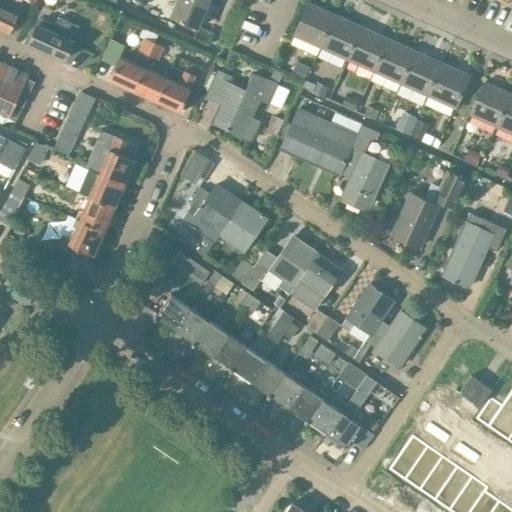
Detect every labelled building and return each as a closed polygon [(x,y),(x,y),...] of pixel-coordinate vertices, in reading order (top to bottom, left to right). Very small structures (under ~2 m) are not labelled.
[(0,0),(0,28),(10,34),(21,10),(19,9),(3,2),(4,0),(0,0)] [(207,2),(203,0),(174,0),(169,13),(197,25),(207,2)] [(292,34),(294,34),(319,46),(334,14),(306,2),(292,34)] [(334,14),(319,46),(346,58),(361,26),(334,14)] [(37,24),(29,42),(31,43),(53,53),(65,59),(73,40),(72,40),(79,25),(59,16),(54,26),(40,20),(38,24),(37,24)] [(361,26),(346,58),(373,70),(388,38),(361,26)] [(149,55),(155,42),(145,38),(139,51),(149,55)] [(388,38),(373,70),(400,82),(414,50),(388,38)] [(155,42),(149,55),(158,60),(164,46),(155,42)] [(414,50),(400,82),(427,95),(441,62),(414,50)] [(133,90),(143,68),(119,58),(109,79),(133,90)] [(292,73),(291,73),(303,79),(309,67),(297,62),(292,73)] [(441,62),(427,95),(454,107),(469,75),(441,62)] [(2,63),(0,68),(0,111),(9,116),(15,104),(23,108),(35,81),(26,78),(28,75),(2,63)] [(143,68),(133,90),(156,100),(165,78),(143,68)] [(273,70),(269,80),(274,82),(278,84),(282,74),(283,73),(276,70),(274,69),(273,70)] [(165,78),(156,100),(179,110),(195,76),(184,71),(178,84),(165,78)] [(219,72),(210,91),(223,98),(213,121),(251,139),(259,121),(250,117),(259,98),(265,100),(281,108),(289,89),(278,84),(274,82),(269,80),(252,72),(244,90),(228,82),(230,77),(219,72)] [(496,126),(510,93),(483,81),(469,113),(496,126)] [(312,91),(324,97),(328,87),(317,82),(316,82),(315,84),(312,91)] [(77,98),(66,121),(80,127),(94,97),(80,91),(77,98)] [(511,94),(510,93),(496,126),(511,132),(511,94)] [(346,95),(342,104),(355,110),(359,100),(346,95)] [(367,106),(363,114),(375,119),(379,111),(367,106)] [(284,138),(281,147),(338,173),(340,170),(350,147),(357,133),(331,121),(299,107),(292,122),(284,138)] [(273,115),(265,131),(269,133),(274,135),(282,119),(276,117),(273,115)] [(400,117),(395,129),(410,135),(415,124),(400,117)] [(357,133),(350,147),(361,152),(362,151),(363,151),(369,139),(378,136),(380,132),(361,123),(357,133)] [(415,124),(410,135),(422,140),(425,133),(427,129),(415,124)] [(100,129),(84,167),(88,168),(88,169),(124,184),(135,159),(124,154),(129,142),(115,136),(100,129)] [(0,173),(7,177),(12,168),(13,166),(24,147),(0,133),(0,173)] [(60,135),(53,149),(67,155),(73,141),(60,135)] [(36,143),(28,159),(38,163),(45,147),(36,143)] [(350,147),(340,170),(351,175),(341,197),(367,209),(388,163),(363,151),(362,151),(361,152),(350,147)] [(468,149),(464,159),(476,165),(481,155),(468,149)] [(195,151),(188,162),(202,171),(209,160),(195,151)] [(499,164),(495,173),(506,178),(509,169),(499,164)] [(88,169),(78,191),(89,196),(88,196),(114,207),(124,184),(88,169)] [(431,183),(423,198),(408,191),(389,232),(417,244),(435,203),(436,204),(438,200),(450,206),(463,177),(444,169),(437,186),(431,183)] [(12,190),(24,196),(30,185),(18,179),(12,190)] [(194,202),(182,219),(203,233),(198,240),(191,235),(185,243),(203,256),(214,241),(214,240),(218,234),(241,201),(217,184),(210,193),(200,187),(191,201),(194,202)] [(24,196),(12,190),(0,211),(0,221),(8,226),(24,196)] [(511,191),(510,191),(502,211),(511,215),(511,191)] [(88,196),(79,219),(104,230),(114,207),(88,196)] [(241,201),(218,234),(243,251),(266,218),(241,201)] [(463,220),(439,272),(466,284),(485,244),(494,248),(504,226),(468,209),(463,220)] [(62,234),(56,247),(79,257),(83,250),(94,254),(104,230),(79,219),(70,238),(62,234)] [(277,257),(269,269),(282,279),(278,285),(289,293),(290,292),(289,292),(293,286),(316,253),(292,236),(277,257)] [(35,240),(30,248),(46,257),(50,248),(35,240)] [(181,251),(171,264),(201,284),(210,271),(181,251)] [(293,286),(289,292),(290,292),(313,309),(340,270),(316,253),(293,286)] [(242,258),(231,274),(241,282),(253,265),(242,258)] [(253,265),(241,282),(252,289),(253,289),(264,273),(254,266),(253,265)] [(214,270),(206,281),(208,282),(214,286),(214,287),(215,285),(222,275),(214,270)] [(347,318),(340,327),(363,343),(365,341),(370,334),(371,334),(378,324),(381,320),(394,301),(370,285),(347,318)] [(246,291),(238,302),(243,306),(250,295),(251,294),(246,291)] [(155,314),(153,317),(156,319),(158,316),(175,329),(190,307),(171,294),(156,315),(155,314)] [(250,295),(243,306),(252,312),(260,302),(250,295)] [(279,296),(274,303),(279,307),(284,300),(279,296)] [(190,307),(175,329),(193,341),(191,343),(192,344),(209,320),(190,307)] [(317,309),(306,326),(313,331),(317,333),(328,317),(317,309)] [(283,310),(266,335),(274,340),(277,342),(283,333),(290,322),(291,322),(294,317),(290,315),(283,310)] [(353,358),(353,359),(358,363),(359,362),(370,345),(375,348),(374,349),(398,366),(424,328),(400,312),(390,326),(381,320),(378,324),(371,334),(370,334),(365,341),(363,343),(357,352),(353,358)] [(328,317),(317,333),(327,341),(339,324),(328,317)] [(209,320),(192,344),(193,345),(195,342),(213,355),(228,333),(209,320)] [(290,322),(283,333),(290,338),(298,327),(290,322)] [(228,333),(213,355),(230,367),(229,369),(230,370),(247,346),(228,333)] [(310,335),(302,347),(310,352),(318,341),(310,335)] [(321,344),(314,355),(321,359),(328,349),(326,347),(321,344)] [(350,344),(345,352),(353,357),(358,350),(357,349),(350,344)] [(247,346),(230,370),(231,371),(233,368),(251,381),(266,359),(247,346)] [(328,349),(321,359),(321,360),(328,364),(335,354),(329,349),(328,349)] [(266,359),(251,381),(268,392),(266,395),(268,396),(274,388),(285,372),(266,359)] [(360,370),(350,385),(356,389),(357,390),(367,375),(367,374),(360,370)] [(274,388),(268,396),(269,397),(271,394),(289,406),(304,385),(285,372),(274,388)] [(471,375),(459,391),(460,392),(480,405),(491,389),(487,386),(481,382),(471,375)] [(304,385),(289,406),(306,418),(304,421),(305,422),(322,398),(304,385)] [(490,398),(476,419),(507,441),(511,433),(511,389),(501,406),(490,398)] [(322,398),(305,422),(307,423),(309,420),(326,432),(341,411),(341,410),(323,398),(322,398)] [(341,411),(326,432),(344,444),(342,447),(344,449),(347,445),(346,445),(351,438),(360,424),(348,415),(351,409),(345,405),(341,411)] [(429,422),(425,429),(434,436),(439,429),(429,422)] [(360,424),(351,438),(364,448),(374,434),(360,424)] [(439,429),(434,436),(444,443),(449,436),(439,429)] [(412,435),(388,470),(390,471),(404,480),(428,446),(412,435)] [(459,442),(454,449),(464,456),(469,449),(459,442)] [(428,446),(404,480),(419,490),(442,456),(428,446)] [(469,449),(464,456),(474,463),(479,456),(469,449)] [(442,456),(419,490),(434,501),(457,467),(442,456)] [(492,458),(487,465),(497,471),(502,465),(492,458)] [(502,465),(497,471),(507,478),(511,472),(502,465)] [(457,467),(434,501),(448,511),(472,477),(457,467)] [(472,477),(448,511),(450,511),(469,511),(487,487),(472,477)] [(487,487),(469,511),(491,511),(499,501),(485,491),(487,487)] [(511,511),(511,510),(499,501),(491,511),(511,511)] [(306,511),(292,502),(284,511),(306,511)]
